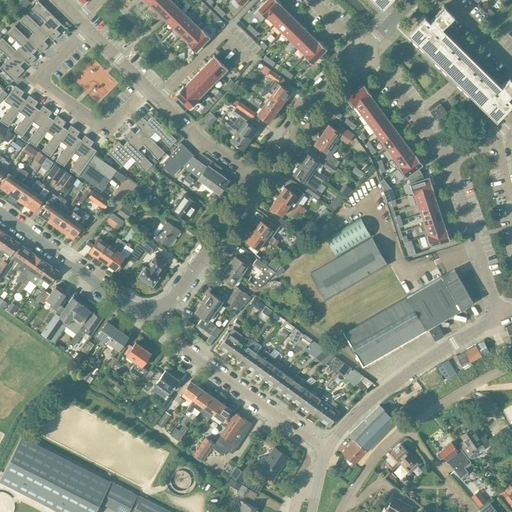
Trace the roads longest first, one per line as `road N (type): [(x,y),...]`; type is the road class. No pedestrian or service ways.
road 1 (residential): [(338,511),(376,452),(440,403),(511,364)]
road 2 (residential): [(325,449),(177,344),(159,309)]
road 3 (residential): [(325,449),(369,401),(499,319)]
road 4 (residential): [(87,30),(36,79),(105,129),(147,89)]
road 5 (unknown): [(478,253),(406,270),(364,209),(351,207),(323,224)]
road 6 (unclassified): [(159,309),(128,307),(0,213)]
road 7 (residential): [(499,319),(449,160)]
road 8 (unclassified): [(259,180),(362,50)]
road 9 (unclassified): [(159,309),(179,293),(259,180)]
road 10 (residential): [(449,160),(362,50)]
road 11 (residential): [(259,180),(200,142),(157,99)]
